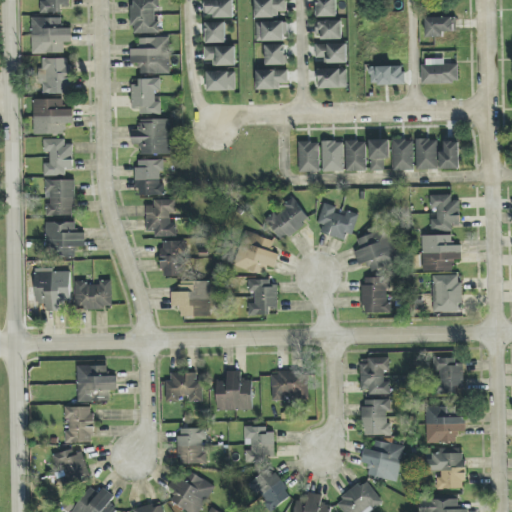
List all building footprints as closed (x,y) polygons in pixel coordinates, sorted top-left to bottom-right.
[(69,0),(46,0),(47,0),(40,0),(40,13),(61,13),(62,5),(69,5),(69,0)] [(160,33),(160,20),(155,20),(155,6),(160,6),(159,0),(131,0),(132,34),(160,33)] [(204,1),(204,14),(214,14),(214,18),(234,18),(234,0),(204,1)] [(255,0),(255,18),(279,18),(279,12),(286,12),(286,0),(255,0)] [(338,17),(337,0),(315,0),(316,17),(338,17)] [(457,32),(457,17),(426,18),(426,38),(445,37),(445,33),(457,32)] [(62,18),(32,18),(33,54),(65,54),(64,43),(72,42),(71,29),(63,29),(62,18)] [(315,21),(316,40),(343,39),(342,20),(315,21)] [(256,41),(285,42),(285,22),(257,22),(256,41)] [(207,44),(226,43),(226,23),(206,23),(207,44)] [(170,74),(170,38),(140,38),(140,49),(131,49),(131,64),(141,64),(141,74),(170,74)] [(348,45),(317,44),(316,58),(324,58),(324,63),(348,63),(348,45)] [(285,45),(266,45),(266,66),(286,65),(285,45)] [(236,46),(205,47),(205,61),(213,61),(213,66),(236,66),(236,46)] [(42,95),(71,94),(71,59),(42,59),(42,95)] [(423,85),(459,84),(458,65),(444,65),(444,59),(423,59),(423,85)] [(405,85),(404,66),(370,67),(371,86),(405,85)] [(347,69),(318,69),(319,89),(348,88),(347,69)] [(288,70),(257,71),(257,90),(280,90),(280,83),(288,83),(288,70)] [(235,71),(207,72),(208,92),(236,91),(235,71)] [(162,115),(162,102),(156,102),(156,91),(161,91),(161,79),(139,79),(139,85),(132,85),(132,109),(140,109),(140,115),(162,115)] [(63,99),(34,100),(34,135),(65,134),(65,124),(73,124),(73,110),(63,110),(63,99)] [(170,119),(140,120),(141,130),(132,130),(132,144),(141,144),(141,155),(171,154),(170,119)] [(74,170),(73,144),(65,145),(65,139),(44,140),(44,152),(50,152),(50,164),(44,164),(44,176),(66,176),(66,170),(74,170)] [(390,140),(371,140),(371,171),(385,171),(385,159),(391,159),(390,140)] [(414,171),(414,140),(393,140),(394,171),(414,171)] [(439,140),(417,140),(417,170),(438,170),(439,140)] [(346,142),(347,171),(367,171),(366,141),(346,142)] [(441,170),(460,169),(459,141),(445,142),(445,152),(440,152),(441,170)] [(320,172),(319,142),(299,143),(300,173),(320,172)] [(344,142),(323,142),(323,172),(344,172),(344,142)] [(137,196),(164,195),(164,183),(160,184),(160,171),(164,171),(164,160),(136,161),(137,196)] [(75,180),(47,181),(48,205),(46,205),(47,216),(75,216),(75,180)] [(453,231),(453,225),(460,225),(460,201),(452,201),(452,195),(431,196),(431,208),(437,208),(437,220),(431,220),(432,232),(453,231)] [(282,211),(267,219),(280,241),(310,223),(295,198),(279,207),(282,211)] [(147,232),(155,232),(155,237),(177,237),(176,223),(170,223),(170,213),(176,213),(175,200),(154,200),(154,206),(146,206),(147,232)] [(347,211),(345,217),(335,213),(337,207),(324,203),(318,224),(324,226),(321,234),(344,241),(347,233),(353,235),(359,215),(347,211)] [(75,223),(46,223),(46,256),(76,256),(76,247),(85,247),(85,233),(75,233),(75,223)] [(387,225),(370,230),(371,235),(357,239),(360,250),(355,252),(359,265),(369,263),(372,271),(398,263),(387,225)] [(274,240),(247,233),(238,267),(263,274),(266,266),(275,268),(279,254),(270,252),(274,240)] [(422,271),(454,270),(453,260),(462,260),(462,245),(453,246),(452,235),(422,236),(422,271)] [(162,277),(186,277),(185,241),(161,242),(162,277)] [(71,300),(71,272),(35,273),(36,304),(46,303),(47,311),(61,311),(60,300),(71,300)] [(461,275),(433,276),(434,313),(462,312),(461,275)] [(389,313),(389,290),(391,290),(391,278),(363,278),(363,313),(389,313)] [(75,283),(76,309),(113,308),(112,281),(100,281),(100,283),(75,283)] [(278,307),(277,281),(249,281),(249,293),(255,293),(255,304),(249,304),(249,316),(270,316),(270,307),(278,307)] [(172,292),(172,307),(181,307),(181,317),(211,316),(211,282),(179,283),(179,292),(172,292)] [(361,390),(369,390),(369,395),(391,395),(391,382),(385,382),(384,371),(390,371),(390,358),(361,359),(361,390)] [(435,393),(463,394),(464,360),(435,360),(435,393)] [(110,390),(118,390),(117,377),(108,377),(108,366),(78,367),(79,402),(110,402),(110,390)] [(272,401),(285,401),(285,399),(308,398),(307,371),(271,372),(272,401)] [(218,411),(253,410),(252,381),(242,381),(242,372),(227,372),(228,381),(217,381),(218,411)] [(197,373),(171,373),(172,381),(166,381),(166,402),(179,402),(179,396),(190,396),(191,402),(203,402),(203,380),(197,381),(197,373)] [(364,436),(392,435),(391,423),(387,424),(387,412),(391,412),(391,400),(363,400),(364,436)] [(93,407),(65,408),(65,419),(69,419),(69,431),(65,431),(66,443),(94,443),(93,407)] [(466,431),(465,417),(452,418),(452,407),(426,407),(427,443),(457,443),(457,432),(466,431)] [(207,464),(207,452),(203,452),(203,441),(207,441),(207,428),(178,429),(179,457),(181,457),(182,465),(207,464)] [(274,429),(246,429),(246,438),(252,438),(252,450),(246,450),(246,462),(268,462),(268,457),(274,457),(274,429)] [(364,449),(362,463),(370,465),(368,477),(399,482),(404,446),(376,441),(374,451),(364,449)] [(438,489),(465,489),(464,448),(439,448),(439,453),(428,454),(428,471),(438,471),(438,489)] [(81,450),(74,453),(73,449),(53,455),(63,487),(90,478),(81,450)] [(273,468),(249,483),(268,511),(269,511),(292,497),(273,468)] [(171,501),(188,511),(199,511),(216,487),(192,472),(186,481),(177,475),(170,487),(177,492),(171,501)] [(336,503),(343,511),(369,511),(383,502),(366,480),(336,503)] [(117,511),(118,510),(109,503),(115,497),(103,488),(99,494),(91,487),(71,511),(117,511)] [(295,511),(330,511),(332,506),(321,505),(323,496),(306,493),(305,501),(297,500),(295,511)] [(468,511),(468,509),(459,509),(459,499),(420,500),(420,511),(468,511)]
